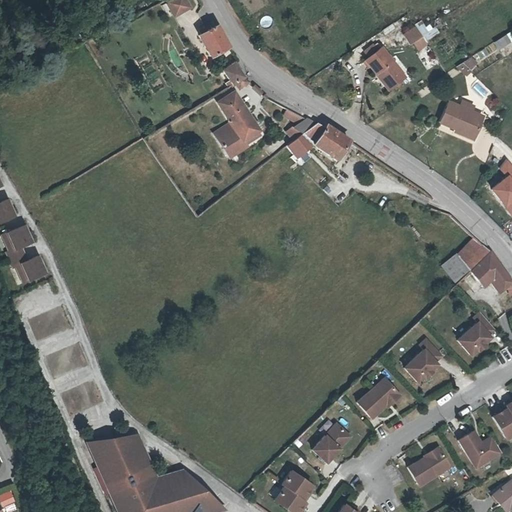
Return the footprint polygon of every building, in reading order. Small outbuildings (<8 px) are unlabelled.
[(192,7),(187,0),(171,0),(168,2),(176,15),(192,7)] [(263,28),(273,24),(270,15),(260,19),(263,28)] [(217,26),(214,27),(214,28),(211,22),(203,27),(206,32),(205,32),(207,35),(200,38),(211,57),(229,47),(222,36),(220,33),(219,29),(217,26)] [(418,24),(406,32),(411,42),(415,39),(420,47),(429,41),(418,24)] [(511,35),(509,31),(492,42),(497,50),(511,38),(511,35)] [(359,51),(364,57),(375,49),(370,42),(359,51)] [(375,49),(364,57),(361,60),(366,66),(371,72),(373,71),(386,88),(401,77),(378,47),(375,49)] [(467,60),(462,63),(464,64),(459,69),(466,74),(470,70),(469,69),(473,65),(467,60)] [(223,69),(232,84),(234,83),(244,77),(240,70),(241,69),(237,62),(235,63),(235,62),(223,69)] [(384,90),(386,88),(373,71),(371,72),(384,90)] [(234,84),(237,89),(249,84),(247,78),(234,84)] [(246,144),(243,139),(258,130),(259,130),(236,91),(219,101),(231,122),(213,132),(227,156),(246,145),(246,144)] [(463,132),(463,134),(474,139),(483,118),(448,102),(439,121),(463,132)] [(292,112),(287,116),(300,124),(295,128),(303,134),(287,146),(296,156),(313,143),(336,159),(350,141),(336,131),(327,125),(323,128),(292,112)] [(258,130),(243,139),(246,144),(261,135),(258,130)] [(246,145),(227,156),(229,160),(248,148),(246,145)] [(491,187),(511,218),(511,163),(509,159),(498,166),(505,177),(491,187)] [(0,185),(2,185),(0,180),(0,222),(15,216),(8,199),(0,202),(0,185)] [(32,242),(25,225),(2,235),(9,251),(6,253),(12,268),(15,267),(22,283),(45,273),(38,256),(27,261),(21,247),(32,242)] [(487,251),(470,239),(455,253),(468,269),(475,278),(481,286),(490,278),(499,288),(510,279),(487,251)] [(468,269),(455,253),(440,266),(453,281),(468,269)] [(490,330),(475,313),(468,319),(473,324),(453,341),(466,356),(473,350),(474,350),(471,348),(477,342),(479,345),(487,339),(484,336),(490,330)] [(437,357),(422,340),(415,346),(419,351),(400,369),(414,383),(420,378),(421,377),(419,375),(425,370),(427,372),(434,366),(431,363),(437,357)] [(477,342),(471,348),(474,350),(473,350),(474,352),(481,346),(480,345),(479,345),(477,342)] [(425,370),(419,375),(421,377),(420,378),(422,379),(428,373),(427,372),(425,370)] [(392,393),(380,379),(353,403),(367,419),(382,406),(380,404),(392,393)] [(392,393),(380,404),(382,406),(383,407),(395,396),(392,393)] [(488,417),(501,440),(511,432),(511,399),(508,402),(506,399),(499,404),(501,406),(494,411),(495,413),(492,415),(488,417)] [(332,424),(308,450),(322,463),(336,449),(334,447),(345,436),(332,424)] [(497,453),(487,437),(479,442),(480,443),(477,445),(469,432),(454,441),(471,468),(497,453)] [(184,511),(174,473),(150,479),(131,434),(118,439),(116,436),(85,441),(113,506),(115,506),(115,510),(115,511),(184,511)] [(347,438),(345,436),(334,447),(336,449),(337,450),(347,438)] [(420,456),(422,459),(436,450),(434,447),(420,456)] [(446,467),(436,450),(422,459),(421,457),(404,468),(415,486),(446,467)] [(182,478),(180,472),(174,473),(184,511),(202,511),(212,509),(219,508),(203,492),(201,493),(195,487),(198,486),(187,476),(182,478)] [(280,487),(270,501),(286,511),(294,511),(296,509),(299,511),(304,504),(301,502),(306,495),(303,494),(305,491),(308,487),(287,472),(278,485),(280,487)] [(511,511),(511,485),(508,480),(487,495),(494,504),(500,500),(508,511),(511,511)] [(12,491),(0,493),(0,504),(0,506),(14,503),(12,491)] [(502,511),(508,511),(500,500),(494,504),(498,511),(501,511),(502,511)]
